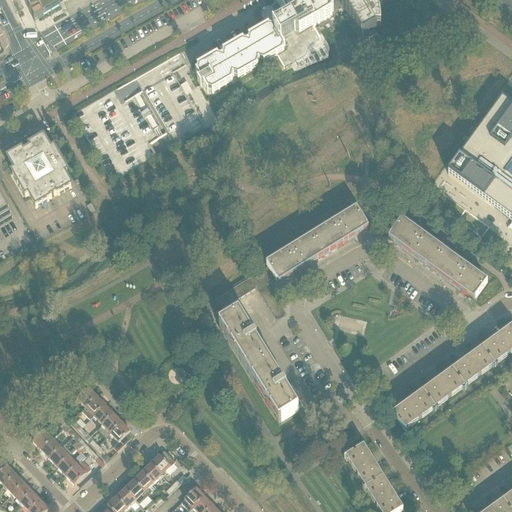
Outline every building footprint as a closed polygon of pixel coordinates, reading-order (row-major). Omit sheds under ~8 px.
[(23,0),(31,15),(35,23),(39,21),(60,9),(57,2),(62,0),(23,0)] [(197,68),(195,73),(200,80),(197,81),(200,88),(203,86),(207,93),(212,94),(232,83),(233,78),(238,80),(258,68),(259,63),(263,65),(276,57),(281,66),(283,70),(284,69),(290,65),(302,58),(304,57),(305,55),(308,48),(311,45),(319,40),(319,41),(320,40),(313,28),(332,17),(333,12),(329,5),(336,0),(338,0),(342,6),(348,16),(350,21),(362,42),(376,34),(372,26),(381,29),(380,24),(380,19),(379,14),(378,12),(377,7),(375,3),(373,0),(275,0),(275,1),(277,5),(269,9),(268,12),(267,12),(266,12),(265,13),(264,14),(264,15),(264,16),(264,17),(264,18),(265,18),(265,19),(266,19),(266,23),(268,27),(248,38),(247,43),(243,41),(222,53),(221,58),(217,56),(197,68)] [(112,183),(140,167),(205,129),(173,73),(186,65),(182,60),(179,54),(135,80),(73,116),(68,118),(69,119),(73,116),(112,183),(107,185),(108,186),(112,183)] [(464,153),(448,176),(493,209),(495,207),(511,219),(511,108),(502,101),(487,122),(489,123),(466,154),(464,153)] [(27,158),(25,159),(21,153),(8,161),(15,173),(12,175),(25,198),(28,196),(35,209),(49,201),(49,200),(57,195),(57,196),(71,188),(64,176),(67,174),(54,151),(50,153),(43,140),(30,148),(33,155),(32,156),(31,155),(30,155),(29,155),(28,155),(27,156),(27,157),(27,158)] [(0,222),(10,217),(12,220),(13,220),(0,197),(0,222)] [(356,211),(311,239),(323,258),(337,250),(336,248),(353,238),(354,239),(368,230),(366,228),(366,227),(356,211)] [(418,262),(431,271),(444,253),(402,222),(390,238),(391,238),(389,241),(401,250),(402,249),(419,261),(418,262)] [(268,268),(276,281),(277,283),(279,286),(292,277),(292,276),(309,265),(310,266),(323,258),(311,239),(267,266),(268,268)] [(444,253),(431,271),(444,281),(445,280),(461,292),(460,293),(473,302),(475,300),(476,300),(487,284),(444,253)] [(276,281),(268,268),(260,274),(267,286),(276,281)] [(251,293),(256,290),(260,274),(244,283),(251,293)] [(271,291),(267,286),(260,274),(256,290),(260,297),(271,291)] [(246,296),(251,293),(244,283),(239,286),(246,296)] [(240,299),(246,296),(239,286),(234,289),(240,299)] [(235,303),(240,299),(234,289),(229,293),(235,303)] [(274,296),(271,291),(260,297),(264,303),(274,296)] [(230,306),(235,303),(229,293),(224,296),(230,306)] [(225,309),(230,306),(224,296),(219,299),(225,309)] [(277,301),(274,296),(264,303),(267,308),(277,301)] [(220,312),(225,309),(219,299),(214,302),(220,312)] [(267,308),(270,313),(280,307),(277,301),(267,308)] [(220,312),(214,302),(208,305),(215,315),(220,312)] [(280,307),(270,313),(273,318),(283,312),(280,307)] [(287,317),(283,312),(273,318),(276,323),(287,317)] [(219,329),(249,377),(279,425),(298,413),(286,393),(284,389),(283,390),(256,345),(254,342),(239,317),(219,329)] [(511,329),(482,351),(496,369),(494,366),(511,352),(511,329)] [(482,351),(453,373),(466,391),(466,390),(464,388),(493,366),(495,369),(496,369),(482,351)] [(453,373),(423,394),(436,412),(434,409),(464,388),(466,391),(453,373)] [(77,400),(86,409),(97,399),(88,390),(77,400)] [(436,412),(423,394),(393,416),(406,434),(407,434),(405,431),(434,410),(436,412)] [(86,409),(82,413),(90,422),(94,418),(105,407),(97,399),(86,409)] [(94,418),(102,427),(114,416),(105,407),(94,418)] [(64,413),(60,417),(66,423),(70,419),(64,413)] [(102,427),(111,436),(122,425),(114,416),(102,427)] [(66,423),(60,417),(57,420),(63,426),(66,423)] [(76,424),(72,427),(78,433),(82,430),(76,424)] [(122,425),(111,436),(118,443),(113,449),(117,454),(131,441),(127,436),(130,434),(122,425)] [(343,425),(337,429),(340,433),(346,430),(343,425)] [(70,429),(66,433),(72,439),(76,435),(70,429)] [(82,430),(78,433),(83,439),(87,435),(82,430)] [(32,444),(41,453),(52,442),(44,433),(32,444)] [(76,435),(72,439),(78,445),(82,441),(76,435)] [(89,445),(95,451),(99,447),(93,441),(89,445)] [(41,453),(49,461),(60,450),(52,442),(41,453)] [(83,451),(89,457),(93,453),(87,447),(83,451)] [(99,447),(95,451),(101,457),(104,453),(99,447)] [(364,492),(383,480),(363,449),(344,461),(345,461),(348,459),(366,490),(364,492)] [(49,461),(58,470),(69,459),(60,450),(49,461)] [(93,453),(89,457),(94,462),(98,459),(93,453)] [(164,453),(151,467),(161,478),(175,465),(164,453)] [(69,459),(58,470),(66,479),(77,468),(80,465),(76,460),(73,463),(69,459)] [(77,468),(66,479),(74,488),(86,477),(91,471),(83,462),(80,465),(77,468)] [(151,467),(142,475),(153,486),(161,478),(151,467)] [(0,483),(4,488),(15,477),(7,469),(0,475),(0,483)] [(142,475),(134,483),(144,494),(148,498),(151,494),(148,491),(153,486),(142,475)] [(4,488),(12,497),(24,486),(15,477),(4,488)] [(383,480),(364,492),(367,490),(380,511),(402,511),(383,480)] [(177,482),(171,488),(175,492),(181,486),(177,482)] [(134,483),(125,491),(136,503),(139,506),(148,498),(144,494),(134,483)] [(12,497),(21,505),(32,495),(24,486),(12,497)] [(175,492),(171,488),(166,493),(169,497),(175,492)] [(125,491),(116,500),(127,511),(136,503),(125,491)] [(191,511),(193,511),(204,500),(196,491),(181,505),(187,511),(191,511)] [(21,505),(27,511),(31,511),(40,503),(32,495),(21,505)] [(511,511),(511,497),(503,504),(509,511),(511,511)] [(160,499),(154,504),(158,508),(163,503),(160,499)] [(126,511),(127,511),(116,500),(107,508),(110,511),(126,511)] [(193,511),(194,511),(209,511),(213,509),(204,500),(193,511)] [(48,511),(40,503),(31,511),(48,511)]
